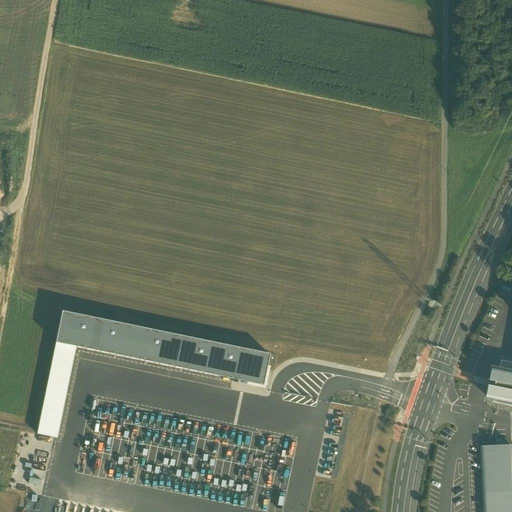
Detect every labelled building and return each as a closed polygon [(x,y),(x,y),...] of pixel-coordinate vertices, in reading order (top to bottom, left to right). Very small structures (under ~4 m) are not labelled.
[(294,318),(306,319),(307,310),(295,308),(294,318)] [(270,355),(62,312),(56,343),(71,347),(263,386),(270,355)] [(71,347),(56,343),(37,435),(53,438),(71,347)] [(511,373),(494,369),(492,382),(497,383),(496,387),(491,386),(488,398),(494,400),(493,403),(511,406),(511,373)] [(511,511),(511,470),(511,446),(508,446),(508,445),(481,447),(483,511),(511,511)]
